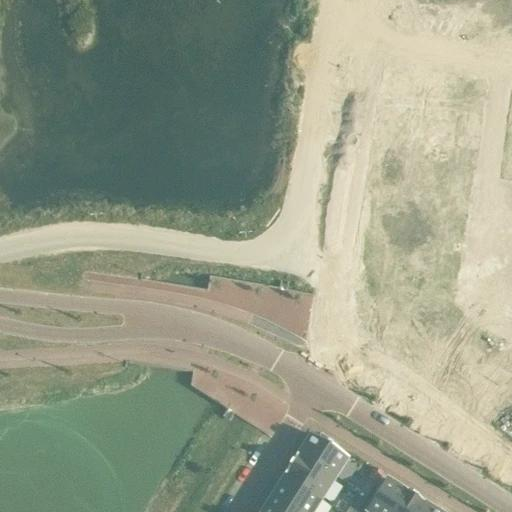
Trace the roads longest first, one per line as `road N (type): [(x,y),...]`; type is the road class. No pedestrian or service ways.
road 1 (residential): [(318,383),(333,358),(343,301),(369,45)]
road 2 (residential): [(511,510),(318,383)]
road 3 (residential): [(318,383),(229,340),(136,321)]
road 4 (residential): [(318,383),(235,511)]
road 5 (residential): [(369,45),(511,56)]
road 6 (residential): [(136,321),(92,306),(0,297)]
road 7 (residential): [(0,324),(74,335),(136,321)]
